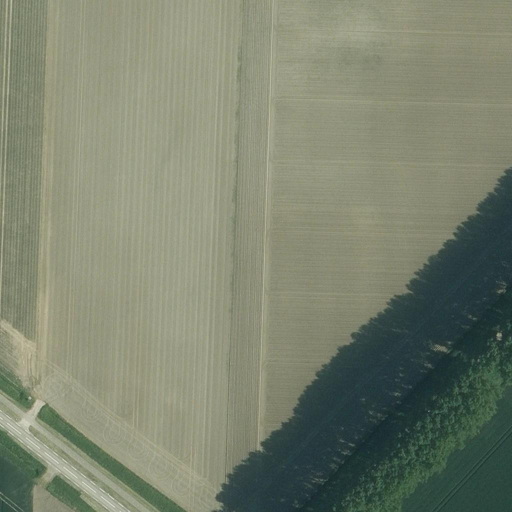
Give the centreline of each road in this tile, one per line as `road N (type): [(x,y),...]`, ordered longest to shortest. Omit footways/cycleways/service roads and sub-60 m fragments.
road 1 (track): [(337,511),(511,336)]
road 2 (secondary): [(122,511),(0,417)]
